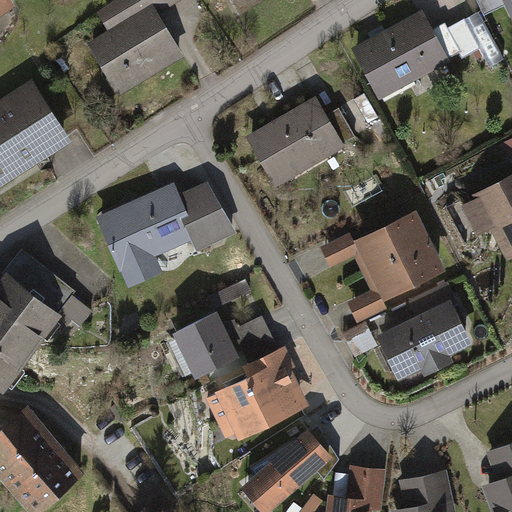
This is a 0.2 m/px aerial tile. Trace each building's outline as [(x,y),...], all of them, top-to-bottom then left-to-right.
[(9,0),(0,0),(0,23),(17,12),(9,0)] [(82,50),(117,101),(180,57),(154,19),(181,0),(108,0),(91,12),(106,34),(82,50)] [(223,0),(232,15),(257,0),(223,0)] [(470,0),(479,20),(501,10),(495,0),(470,0)] [(511,0),(495,0),(501,10),(509,27),(511,25),(511,0)] [(378,104),(445,66),(443,63),(426,32),(416,14),(348,51),(378,104)] [(440,25),(426,32),(443,63),(454,57),(456,60),(466,55),(477,75),(500,62),(479,23),(465,31),(460,21),(443,31),(440,25)] [(37,85),(0,107),(0,191),(75,146),(37,85)] [(271,190),(338,153),(310,103),(243,140),(271,190)] [(511,136),(500,142),(507,158),(511,156),(511,136)] [(487,231),(502,262),(511,257),(511,176),(469,198),(472,203),(458,210),(473,239),(487,231)] [(196,246),(198,250),(233,234),(210,185),(181,198),(190,219),(185,221),(196,246)] [(196,246),(185,221),(190,219),(181,198),(177,188),(100,221),(124,277),(196,246)] [(348,256),(358,278),(427,246),(412,215),(350,244),(352,248),(348,256)] [(325,267),(348,256),(352,248),(350,244),(345,233),(315,247),(325,267)] [(442,277),(427,246),(358,278),(366,293),(375,296),(379,306),(442,277)] [(0,285),(0,380),(7,385),(64,311),(80,323),(90,311),(70,296),(74,291),(25,254),(0,285)] [(361,321),(395,393),(449,367),(447,362),(473,349),(442,283),(382,312),(361,321)] [(382,312),(379,306),(375,296),(366,293),(343,304),(353,325),(361,321),(382,312)] [(171,336),(168,338),(191,385),(235,363),(212,316),(210,317),(209,315),(170,334),(171,336)] [(273,352),(257,318),(233,329),(229,322),(219,325),(227,341),(228,341),(230,344),(227,346),(235,361),(240,359),(243,366),(273,352)] [(243,366),(237,369),(243,382),(282,363),(287,374),(291,372),(280,349),(273,352),(243,366)] [(230,436),(234,443),(304,410),(287,374),(282,363),(243,382),(200,402),(219,442),(230,436)] [(0,434),(0,474),(29,511),(37,511),(84,476),(32,410),(0,434)] [(247,491),(265,511),(276,511),(334,460),(311,434),(247,491)] [(511,511),(511,441),(483,452),(494,482),(479,488),(488,511),(511,511)] [(381,470),(346,467),(343,497),(323,495),(320,511),(365,511),(366,507),(377,508),(381,470)] [(394,511),(451,511),(443,468),(394,478),(401,511),(394,511)]
